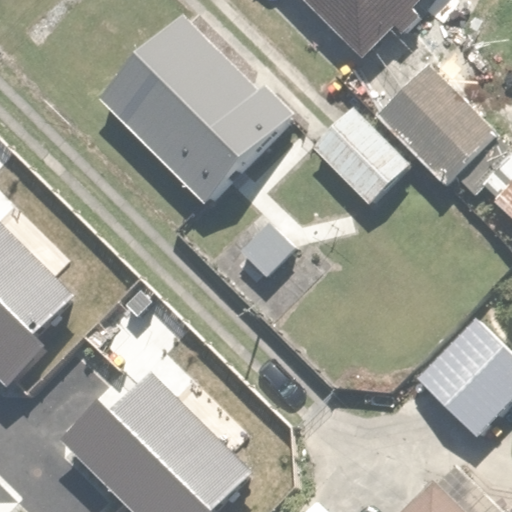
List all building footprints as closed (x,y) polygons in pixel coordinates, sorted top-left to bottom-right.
[(298,100),(197,0),(196,0),(110,88),(211,188),(298,100)] [(323,0),(375,52),(425,3),(421,0),(323,0)] [(434,54),(382,104),(453,177),(505,128),(434,54)] [(418,158),(358,91),(316,128),(377,196),(418,158)] [(0,380),(51,333),(62,345),(124,288),(40,197),(7,227),(0,218),(0,380)] [(511,322),(489,300),(422,369),(485,429),(511,400),(511,322)] [(178,365),(141,327),(115,352),(153,390),(178,365)] [(489,511),(445,466),(396,511),(489,511)]
